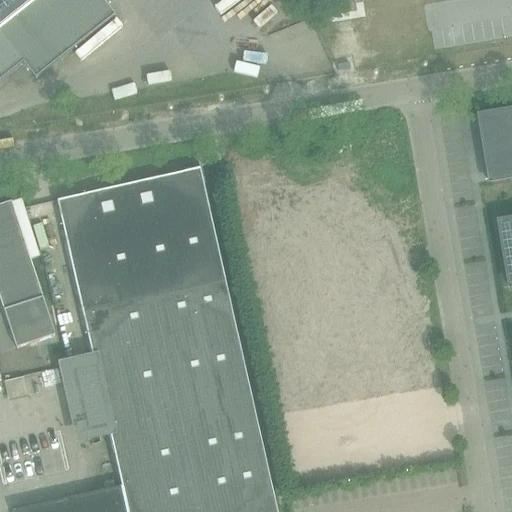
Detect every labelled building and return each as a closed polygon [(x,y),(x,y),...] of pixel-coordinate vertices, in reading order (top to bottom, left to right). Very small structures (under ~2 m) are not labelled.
[(0,0),(0,86),(22,69),(34,84),(114,21),(102,5),(108,0),(0,0)] [(488,181),(488,183),(511,178),(511,113),(477,119),(477,121),(479,120),(489,181),(488,181)] [(196,156),(199,167),(210,165),(207,154),(196,156)] [(227,167),(220,169),(216,169),(220,188),(231,186),(227,167)] [(107,425),(126,511),(276,511),(200,170),(57,203),(94,369),(76,373),(88,429),(107,425)] [(0,206),(0,301),(3,312),(42,299),(11,203),(0,206)] [(498,223),(510,290),(511,290),(511,288),(511,287),(511,222),(500,224),(500,222),(498,223)] [(42,299),(3,312),(16,350),(54,337),(42,299)]
